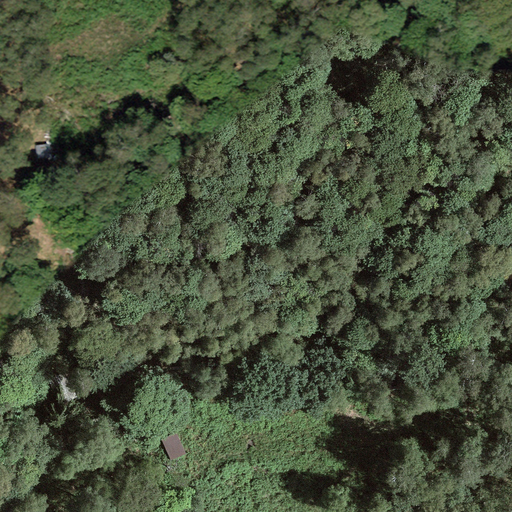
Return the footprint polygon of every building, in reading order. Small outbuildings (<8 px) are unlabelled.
[(47,145),(35,146),(36,159),(48,158),(47,145)] [(386,330),(366,331),(367,355),(387,355),(386,330)] [(391,346),(395,388),(416,387),(413,344),(391,346)] [(319,347),(291,350),(292,359),(320,356),(319,347)] [(267,367),(276,410),(305,404),(296,361),(267,367)] [(74,372),(48,383),(57,406),(84,395),(74,372)] [(175,433),(160,440),(170,460),(185,453),(175,433)]
